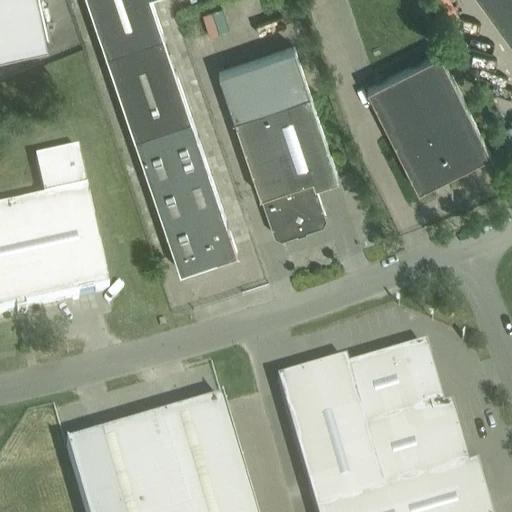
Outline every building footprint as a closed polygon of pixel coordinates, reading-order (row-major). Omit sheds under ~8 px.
[(37,0),(0,0),(0,51),(47,41),(37,0)] [(87,0),(179,269),(236,250),(151,0),(87,0)] [(511,0),(480,0),(511,43),(511,0)] [(293,46),(219,72),(234,117),(273,234),(280,237),(322,223),(326,216),(323,210),(315,184),(337,176),(309,92),(293,46)] [(490,152),(439,51),(366,88),(417,189),(490,152)] [(109,290),(78,152),(35,162),(44,200),(0,210),(0,313),(16,310),(17,315),(27,313),(26,308),(109,290)] [(425,350),(348,372),(346,364),(277,384),(314,511),(489,511),(477,469),(469,471),(451,409),(443,411),(425,350)] [(253,511),(222,403),(221,403),(222,404),(67,450),(67,448),(66,448),(84,511),(253,511)]
